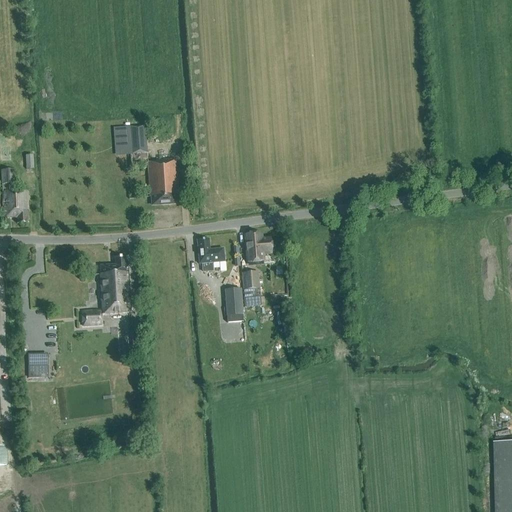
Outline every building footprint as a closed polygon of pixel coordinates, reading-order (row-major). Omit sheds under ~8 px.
[(175,204),(175,196),(177,196),(175,160),(156,161),(156,162),(147,162),(144,127),(115,129),(116,156),(129,155),(130,170),(147,169),(149,198),(151,198),(152,205),(175,204)] [(27,223),(26,211),(28,211),(27,191),(14,192),(13,170),(1,171),(4,219),(17,218),(17,224),(27,223)] [(270,253),(269,240),(260,241),(260,235),(245,236),(247,263),(262,262),(261,254),(270,253)] [(211,263),(224,262),(222,249),(209,251),(208,240),(196,241),(199,265),(201,264),(202,272),(212,271),(211,263)] [(101,314),(130,313),(129,300),(127,300),(127,295),(129,295),(128,271),(125,271),(124,258),(115,259),(115,265),(100,266),(100,275),(98,275),(100,311),(81,312),(82,326),(102,325),(101,314)] [(234,266),(217,267),(219,281),(236,279),(236,278),(240,278),(239,266),(234,266)] [(244,299),(260,298),(258,273),(242,274),(244,299)] [(243,322),(241,290),(225,291),(227,324),(243,322)] [(28,367),(28,379),(39,378),(39,367),(48,367),(48,355),(28,355),(28,367)] [(511,511),(511,441),(496,442),(497,511),(511,511)]
